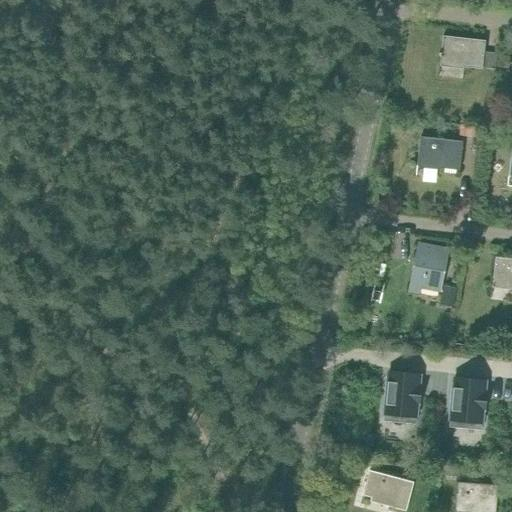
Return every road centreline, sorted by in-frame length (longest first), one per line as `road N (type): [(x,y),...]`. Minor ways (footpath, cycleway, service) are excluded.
road 1 (unclassified): [(284,511),(391,0)]
road 2 (unknown): [(229,511),(176,382),(78,332),(34,223)]
road 3 (unknown): [(11,0),(43,65),(65,155),(34,223)]
